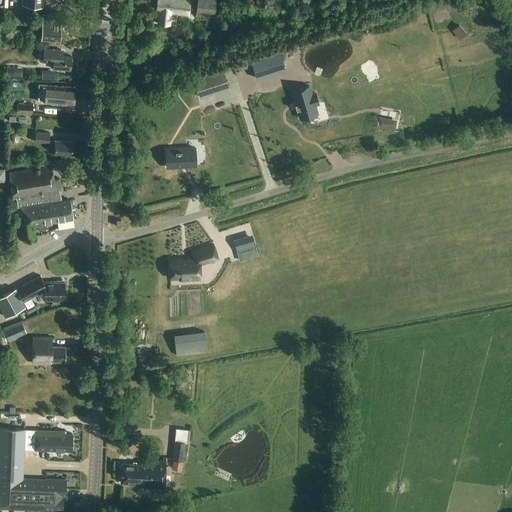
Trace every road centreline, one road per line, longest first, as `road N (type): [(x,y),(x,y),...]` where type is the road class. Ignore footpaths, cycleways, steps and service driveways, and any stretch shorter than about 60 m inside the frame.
road 1 (unclassified): [(511,134),(360,166),(97,240)]
road 2 (tertiary): [(91,511),(97,240)]
road 3 (tertiary): [(97,233),(109,0)]
